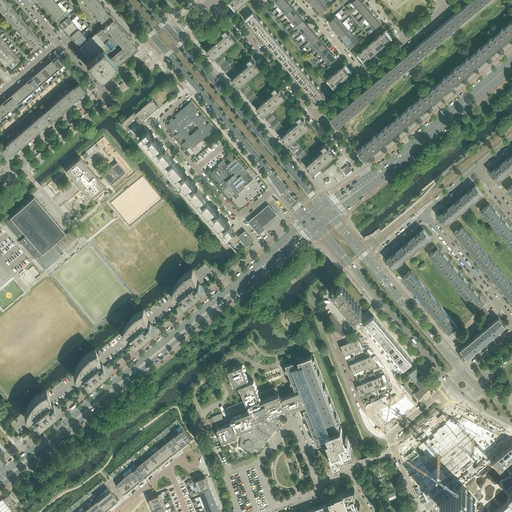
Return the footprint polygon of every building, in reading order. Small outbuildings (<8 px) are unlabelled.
[(15,11),(10,5),(10,4),(11,4),(8,1),(8,2),(6,0),(3,0),(0,3),(0,9),(5,16),(6,15),(8,17),(15,11)] [(49,11),(57,4),(53,0),(45,7),(49,11)] [(102,6),(96,0),(83,0),(86,3),(93,11),(95,13),(101,20),(108,14),(109,14),(104,9),(105,8),(103,5),(102,6)] [(241,4),(237,0),(230,0),(228,2),(235,9),(241,4)] [(281,10),(289,4),(285,0),(278,6),(281,10)] [(318,9),(325,3),(322,0),(319,0),(314,5),(318,9)] [(475,11),(487,1),(486,0),(472,0),(469,3),(475,11)] [(360,13),(366,8),(362,2),(356,8),(360,13)] [(325,10),(329,7),(325,3),(318,9),(321,12),(324,9),(325,10),(324,10),(325,10)] [(464,21),(475,11),(469,3),(457,13),(464,21)] [(52,15),(61,8),(57,4),(49,11),(52,15)] [(285,14),(293,8),(289,4),(281,10),(285,14)] [(56,19),(64,12),(61,8),(52,15),(56,19)] [(288,18),(296,12),(293,8),(285,14),(288,18)] [(365,18),(371,13),(366,8),(360,13),(365,18)] [(26,23),(20,16),(21,16),(19,13),(18,14),(15,11),(8,17),(10,20),(9,20),(15,27),(16,27),(18,29),(26,23)] [(59,24),(68,16),(64,12),(56,19),(59,24)] [(292,22),(299,15),(296,12),(288,18),(292,22)] [(258,19),(258,18),(253,13),(246,19),(251,25),(258,19)] [(369,23),(375,18),(371,13),(365,18),(369,23)] [(452,30),(464,21),(457,13),(446,22),(452,30)] [(136,47),(133,44),(134,43),(108,14),(101,20),(100,21),(104,25),(79,47),(93,63),(91,65),(92,65),(95,68),(95,69),(99,72),(98,73),(99,73),(100,71),(104,75),(133,50),(136,47)] [(332,25),(339,19),(335,14),(331,18),(332,18),(332,19),(329,21),(332,25)] [(295,26),(303,19),(299,15),(292,22),(295,26)] [(63,28),(71,20),(68,16),(59,24),(63,28)] [(380,23),(375,18),(369,23),(374,29),(380,24),(380,23)] [(269,31),(258,19),(251,25),(261,37),(269,31)] [(299,30),(306,24),(303,19),(295,26),(299,30)] [(335,29),(342,23),(339,19),(332,25),(335,29)] [(66,32),(75,24),(71,20),(63,28),(66,32)] [(441,40),(452,30),(446,22),(434,32),(441,40)] [(35,33),(30,28),(31,28),(29,25),(28,25),(26,23),(18,29),(20,31),(19,32),(25,39),(26,38),(28,41),(36,34),(35,33)] [(338,33),(346,26),(342,23),(335,29),(338,33)] [(70,36),(78,29),(75,24),(66,32),(70,36)] [(302,34),(310,28),(306,24),(299,30),(302,34)] [(511,34),(511,28),(508,25),(504,28),(503,28),(500,30),(501,31),(497,34),(503,42),(511,34)] [(341,36),(349,30),(346,26),(338,33),(341,36)] [(305,38),(313,32),(310,28),(302,34),(305,38)] [(73,40),(82,33),(78,29),(70,36),(73,40)] [(345,40),(352,34),(349,30),(341,36),(345,40)] [(392,38),(389,34),(386,30),(379,36),(386,43),(392,38)] [(279,43),(269,31),(261,37),(271,49),(279,43)] [(219,54),(236,39),(229,32),(225,36),(213,46),(212,45),(206,50),(213,59),(214,58),(219,54)] [(309,42),(317,36),(313,32),(305,38),(309,42)] [(429,50),(441,40),(434,32),(422,42),(429,50)] [(77,44),(84,38),(86,37),(82,33),(73,40),(77,44)] [(42,41),(40,40),(41,39),(39,37),(38,37),(36,34),(28,41),(34,47),(42,41)] [(348,44),(356,38),(352,34),(345,40),(348,44)] [(503,42),(497,34),(492,38),(492,37),(489,40),(489,41),(485,44),(492,52),(503,42)] [(312,46),(320,39),(317,36),(309,42),(312,46)] [(370,56),(378,50),(386,43),(379,36),(363,49),(370,56)] [(351,47),(358,41),(356,38),(348,44),(351,47)] [(315,50),(323,43),(320,39),(312,46),(315,50)] [(418,60),(429,50),(422,42),(411,52),(418,60)] [(0,53),(8,46),(5,43),(0,47),(0,53)] [(289,54),(279,43),(271,49),(282,61),(289,54)] [(319,54),(326,47),(323,43),(315,50),(319,54)] [(492,52),(485,44),(481,48),(480,47),(477,50),(478,50),(473,54),(480,62),(492,52)] [(0,55),(2,57),(11,49),(8,46),(0,53),(0,55)] [(322,58),(330,51),(326,47),(319,54),(322,58)] [(5,61),(14,53),(11,49),(2,57),(5,61)] [(370,56),(363,49),(357,54),(363,62),(370,56)] [(325,61),(333,55),(330,51),(322,58),(325,61)] [(406,69),(418,60),(411,52),(399,61),(406,69)] [(8,64),(17,56),(14,53),(5,61),(8,64)] [(226,60),(224,57),(221,54),(220,55),(219,54),(214,58),(215,59),(218,62),(220,65),(226,60)] [(299,66),(289,54),(282,61),(292,73),(299,66)] [(480,62),(473,54),(469,58),(468,57),(465,59),(466,60),(462,64),(468,72),(480,62)] [(328,65),(336,58),(336,59),(336,58),(333,55),(325,61),(328,65)] [(11,68),(20,60),(17,56),(8,64),(11,68)] [(63,64),(56,56),(51,60),(59,68),(63,64)] [(59,68),(51,60),(47,63),(55,72),(59,68)] [(244,82),(238,75),(237,74),(236,73),(236,72),(234,69),(231,67),(231,66),(229,63),(226,60),(220,65),(223,68),(225,71),(226,71),(229,74),(231,77),(232,79),(231,79),(238,87),(239,87),(240,88),(243,91),(245,94),(248,97),(250,100),(256,95),(254,92),(251,89),(249,86),(246,83),(245,83),(245,84),(244,83),(244,82)] [(244,82),(260,68),(254,61),(250,65),(238,75),(244,82)] [(394,79),(406,69),(399,61),(388,71),(394,79)] [(55,72),(47,63),(43,67),(51,75),(55,72)] [(352,72),(349,68),(345,64),(339,69),(345,77),(352,72)] [(468,72),(462,64),(457,67),(454,69),(454,70),(450,74),(457,81),(468,72)] [(309,78),(299,66),(292,73),(302,85),(309,78)] [(51,75),(43,67),(39,70),(46,79),(51,75)] [(333,87),(345,77),(339,69),(327,80),(329,83),(332,86),(333,87)] [(46,79),(39,70),(35,74),(42,82),(46,79)] [(383,89),(394,79),(388,71),(376,81),(383,89)] [(42,82),(35,74),(31,77),(38,86),(42,82)] [(457,81),(450,74),(446,77),(445,76),(442,79),(443,80),(439,83),(445,91),(457,81)] [(38,86),(31,77),(27,81),(34,89),(38,86)] [(320,90),(309,78),(302,85),(312,96),(320,90)] [(34,89),(27,81),(23,84),(30,93),(34,89)] [(371,99),(383,89),(376,81),(365,91),(371,99)] [(54,120),(52,118),(57,114),(65,107),(85,90),(79,83),(73,87),(72,86),(70,88),(71,89),(46,111),(45,110),(42,112),(43,113),(8,143),(7,142),(5,144),(6,145),(1,150),(7,157),(17,149),(33,135),(43,127),(47,123),(50,121),(51,122),(54,120)] [(445,91),(439,83),(434,87),(434,86),(431,89),(427,93),(434,101),(445,91)] [(30,93),(23,84),(19,88),(26,96),(30,93)] [(26,96),(19,88),(14,91),(22,100),(26,96)] [(268,111),(285,97),(279,90),(275,93),(263,104),(262,103),(261,103),(257,107),(256,108),(263,116),(264,115),(268,111)] [(325,97),(320,90),(312,96),(318,103),(325,97)] [(22,100),(14,91),(10,95),(18,103),(22,100)] [(360,108),(371,99),(365,91),(353,100),(360,108)] [(434,101),(427,93),(423,97),(422,96),(419,98),(420,99),(415,103),(422,111),(434,101)] [(18,103),(10,95),(6,98),(14,107),(18,103)] [(261,101),(259,98),(256,95),(250,100),(253,103),(255,106),(256,106),(257,107),(261,103),(260,102),(261,101)] [(14,107),(6,98),(2,102),(10,110),(14,107)] [(143,121),(159,107),(157,104),(157,103),(156,103),(155,103),(152,99),(136,113),(135,111),(121,123),(127,131),(132,127),(136,132),(135,133),(138,136),(147,129),(144,125),(145,124),(143,121)] [(348,118),(360,108),(353,100),(341,110),(348,118)] [(10,110),(2,102),(0,103),(0,107),(5,114),(10,110)] [(188,148),(191,145),(193,148),(198,143),(202,140),(211,132),(210,130),(213,128),(208,123),(205,125),(202,122),(205,119),(201,114),(198,117),(195,113),(198,111),(198,110),(190,102),(184,107),(175,115),(176,117),(174,119),(172,117),(169,120),(170,122),(167,124),(173,131),(176,128),(179,132),(176,134),(179,138),(180,139),(183,137),(186,140),(183,143),(188,148)] [(422,111),(415,103),(411,106),(410,106),(407,108),(408,109),(404,112),(410,120),(422,111)] [(337,128),(348,118),(341,110),(330,120),(337,128)] [(275,118),(273,115),(270,112),(269,113),(268,111),(264,115),(265,116),(264,117),(265,117),(268,119),(270,123),(276,118),(275,118)] [(410,120),(404,112),(399,116),(399,115),(396,118),(397,119),(392,122),(399,130),(410,120)] [(279,121),(276,118),(270,123),(273,125),(275,129),(281,124),(279,121)] [(294,140),(310,126),(304,119),(300,122),(287,133),(294,140)] [(399,130),(392,122),(388,126),(387,125),(384,128),(385,128),(381,132),(387,140),(399,130)] [(286,130),(284,127),(281,124),(275,129),(278,132),(280,135),(281,135),(282,136),(286,132),(285,131),(286,130)] [(153,137),(155,135),(154,134),(153,135),(152,135),(147,130),(139,137),(150,149),(158,142),(153,137)] [(294,140),(287,133),(286,132),(282,136),(281,137),(284,140),(288,145),(289,144),(293,140),(294,140)] [(387,140),(381,132),(376,136),(376,135),(373,137),(373,138),(369,142),(376,149),(387,140)] [(300,147),(298,143),(295,141),(294,141),(293,140),(289,144),(290,145),(289,146),(293,148),(295,152),(300,147)] [(164,149),(166,148),(164,146),(163,147),(162,147),(158,142),(150,149),(160,161),(168,154),(164,149)] [(376,149),(369,142),(365,145),(364,145),(361,147),(362,148),(357,152),(364,159),(376,149)] [(303,149),(300,147),(295,152),(298,154),(300,158),(305,153),(303,149)] [(313,174),(335,155),(329,147),(324,151),(312,162),(311,161),(306,165),(305,165),(313,174)] [(311,159),(309,155),(306,153),(305,153),(300,158),(303,160),(305,164),(306,165),(311,161),(310,160),(311,159)] [(176,163),(177,161),(174,158),(172,159),(168,154),(160,161),(172,175),(180,168),(176,163)] [(510,170),(511,168),(511,154),(511,156),(510,156),(508,158),(503,162),(510,170)] [(79,187),(81,189),(92,201),(107,188),(80,157),(65,170),(74,180),(76,183),(74,184),(78,188),(79,187)] [(246,180),(241,174),(246,170),(235,157),(227,165),(223,160),(218,163),(220,165),(211,173),(218,181),(218,182),(217,183),(229,198),(236,192),(236,193),(242,188),(241,188),(243,186),(241,184),(246,180)] [(117,162),(102,175),(110,185),(125,172),(117,162)] [(498,181),(510,170),(503,162),(498,166),(495,168),(496,168),(491,173),(497,180),(498,181)] [(352,170),(351,169),(350,168),(347,165),(342,169),(345,173),(346,175),(352,170)] [(186,175),(188,173),(186,172),(185,173),(184,173),(180,168),(172,175),(175,178),(177,181),(179,183),(182,187),(190,180),(186,175)] [(179,183),(177,181),(175,178),(168,184),(170,187),(172,189),(179,183)] [(201,192),(196,187),(198,185),(197,184),(196,185),(195,185),(190,180),(182,187),(193,199),(201,192)] [(470,204),(482,193),(482,192),(476,185),(471,189),(470,189),(468,191),(468,192),(463,196),(470,204)] [(210,199),(209,198),(207,195),(205,197),(201,192),(193,199),(205,212),(212,206),(208,200),(210,199)] [(65,233),(62,229),(34,196),(10,217),(11,218),(5,223),(20,240),(19,241),(21,243),(22,243),(31,253),(35,257),(36,257),(36,258),(45,268),(56,259),(55,257),(59,254),(57,252),(60,250),(64,247),(65,246),(73,239),(76,236),(71,230),(66,234),(65,233)] [(458,214),(470,204),(463,196),(459,200),(458,199),(456,202),(451,206),(458,214)] [(268,204),(255,216),(264,226),(277,215),(268,204)] [(495,211),(494,209),(493,207),(492,207),(489,204),(486,207),(485,207),(482,210),(481,211),(489,220),(498,213),(495,211)] [(218,213),(220,211),(219,210),(218,211),(217,211),(212,206),(205,212),(215,224),(223,218),(218,213)] [(446,224),(458,214),(451,206),(446,210),(443,212),(444,212),(439,216),(445,223),(446,224)] [(503,220),(503,219),(502,218),(501,218),(500,216),(498,213),(489,220),(499,232),(508,225),(505,223),(503,220)] [(264,226),(255,216),(248,222),(259,234),(266,229),(264,226)] [(229,225),(231,223),(229,222),(228,223),(227,223),(223,218),(215,224),(225,237),(233,230),(229,225)] [(511,230),(510,228),(508,225),(499,232),(507,241),(511,237),(511,230)] [(473,238),(467,232),(463,226),(457,231),(456,230),(455,232),(456,233),(455,233),(459,238),(459,239),(460,240),(461,240),(463,242),(462,242),(465,245),(473,238)] [(418,247),(430,237),(430,236),(424,229),(420,232),(419,233),(418,233),(416,235),(411,239),(418,247)] [(253,240),(245,230),(238,236),(244,243),(246,246),(253,240)] [(483,250),(477,243),(473,238),(465,245),(467,248),(467,247),(469,250),(468,250),(470,252),(471,252),(472,254),(474,257),(483,250)] [(418,247),(411,239),(406,243),(404,245),(403,245),(404,246),(399,250),(401,252),(406,258),(418,247)] [(443,255),(442,253),(442,252),(441,251),(440,251),(438,248),(437,248),(430,254),(430,255),(437,264),(446,257),(443,255)] [(406,258),(401,252),(399,250),(394,254),(394,253),(394,254),(391,256),(392,256),(387,260),(393,267),(394,268),(406,258)] [(492,261),(487,255),(483,250),(474,257),(477,259),(479,261),(478,262),(480,263),(482,265),(484,268),(492,261)] [(452,264),(451,263),(450,262),(448,260),(446,257),(437,264),(448,276),(456,269),(453,267),(451,264),(452,264)] [(502,273),(497,266),(492,261),(484,268),(486,271),(487,271),(488,273),(489,275),(490,275),(492,277),(494,280),(502,273)] [(204,288),(199,282),(199,283),(197,280),(193,269),(190,270),(187,272),(184,274),(181,277),(179,280),(176,283),(174,286),(174,287),(173,290),(172,293),(171,297),(174,299),(178,295),(181,298),(180,298),(185,304),(196,295),(203,289),(204,288)] [(462,276),(461,275),(460,274),(458,272),(456,269),(448,276),(458,288),(466,281),(464,279),(463,279),(461,276),(462,276)] [(419,280),(415,275),(411,270),(410,271),(407,273),(407,274),(403,277),(406,280),(405,280),(407,282),(409,284),(408,284),(411,287),(419,280)] [(511,285),(506,278),(502,273),(494,280),(496,283),(496,282),(498,284),(498,285),(499,287),(500,286),(502,289),(501,289),(504,291),(511,285)] [(429,292),(419,280),(411,287),(413,289),(415,291),(415,292),(416,294),(417,293),(419,296),(421,299),(429,292)] [(353,300),(351,298),(350,297),(350,296),(347,293),(347,292),(347,293),(344,289),(341,286),(341,285),(340,284),(339,285),(336,281),(327,288),(329,290),(332,293),(333,292),(354,318),(363,311),(362,311),(359,308),(359,307),(356,304),(356,303),(356,304),(353,300)] [(472,288),(471,287),(470,286),(468,284),(466,281),(458,288),(468,300),(476,293),(474,291),(473,291),(471,288),(472,288)] [(439,304),(429,292),(421,299),(423,301),(425,303),(425,304),(426,305),(426,306),(427,305),(429,308),(431,311),(439,304)] [(481,299),(481,298),(480,298),(479,298),(478,296),(476,293),(468,300),(476,310),(476,309),(481,305),(484,303),(481,300),(481,299)] [(449,316),(439,304),(431,311),(433,313),(435,315),(435,316),(436,318),(437,317),(439,320),(441,323),(449,316)] [(148,320),(145,312),(144,309),(141,310),(138,312),(135,315),(132,317),(130,320),(127,323),(125,326),(124,330),(123,333),(122,337),(125,339),(130,335),(132,338),(131,338),(136,344),(155,328),(150,322),(150,323),(148,320)] [(365,322),(363,324),(401,370),(403,368),(411,361),(373,315),(365,322)] [(457,325),(453,320),(449,316),(441,323),(443,325),(445,327),(446,329),(447,329),(449,332),(452,329),(456,326),(457,325)] [(486,341),(500,330),(505,325),(498,317),(479,333),(486,341)] [(467,357),(486,341),(479,333),(460,349),(467,357)] [(356,339),(350,341),(354,350),(355,352),(360,350),(356,339)] [(350,341),(345,343),(349,352),(354,350),(350,341)] [(345,343),(340,345),(345,356),(350,354),(349,352),(345,343)] [(101,363),(99,360),(95,349),(92,351),(89,352),(86,355),(83,357),(81,360),(78,363),(76,366),(75,370),(74,373),(73,377),(76,379),(81,375),(83,378),(82,378),(87,384),(106,368),(101,363)] [(337,417),(334,410),(331,403),(328,396),(326,389),(323,382),(320,375),(317,368),(315,361),(312,354),(311,354),(300,358),(299,357),(297,358),(298,359),(300,365),(295,366),(293,361),(292,361),(285,364),(290,377),(295,388),(298,387),(300,386),(300,387),(301,389),(306,404),(308,407),(305,408),(303,409),(306,415),(308,421),(313,433),(317,444),(325,441),(324,438),(328,437),(329,439),(326,440),(329,447),(329,448),(331,452),(329,453),(332,459),(333,463),(334,465),(335,467),(339,466),(338,464),(342,462),(340,458),(339,455),(342,454),(343,455),(344,455),(345,454),(345,455),(348,453),(349,453),(349,455),(353,454),(353,452),(353,451),(348,439),(346,439),(341,427),(337,429),(335,426),(340,424),(339,424),(337,417)] [(370,356),(365,358),(368,367),(374,365),(370,356)] [(365,358),(360,360),(363,369),(368,367),(365,358)] [(360,360),(355,362),(358,371),(363,369),(360,360)] [(355,362),(349,364),(353,373),(358,371),(355,362)] [(304,404),(306,404),(301,389),(299,390),(297,391),(282,397),(283,398),(281,398),(277,387),(276,386),(259,393),(253,380),(248,382),(247,380),(248,380),(242,365),(236,367),(236,366),(233,367),(234,368),(231,369),(229,370),(228,371),(234,385),(234,386),(239,383),(240,385),(239,385),(239,386),(244,399),(245,400),(227,407),(226,410),(231,422),(227,424),(218,428),(216,428),(219,434),(218,435),(217,435),(218,437),(220,437),(222,443),(235,438),(237,437),(237,436),(239,435),(240,436),(242,437),(241,441),(241,446),(247,451),(255,448),(259,451),(266,442),(278,426),(276,424),(277,423),(284,414),(286,412),(285,411),(288,410),(288,411),(304,404)] [(425,383),(428,381),(429,380),(416,366),(408,373),(420,387),(415,392),(419,397),(429,388),(425,383)] [(382,375),(376,377),(380,386),(385,384),(382,375)] [(376,377),(371,379),(375,388),(380,386),(376,377)] [(371,379),(366,381),(370,390),(371,392),(376,390),(375,388),(371,379)] [(366,381),(361,383),(365,392),(370,390),(366,381)] [(361,383),(356,385),(360,394),(365,392),(361,383)] [(52,403),(50,400),(46,389),(43,391),(40,393),(37,395),(34,397),(32,400),(29,403),(28,406),(26,410),(25,413),(24,417),(27,419),(32,415),(34,418),(33,418),(38,424),(57,408),(53,403),(52,403)] [(395,403),(380,411),(386,423),(402,416),(414,405),(405,394),(395,403)] [(223,419),(221,413),(212,417),(214,423),(223,419)] [(455,416),(402,458),(421,481),(430,491),(445,478),(437,469),(429,475),(417,460),(424,454),(429,459),(455,438),(450,432),(455,428),(476,438),(467,446),(466,445),(461,449),(469,458),(473,463),(504,438),(455,416)] [(113,471),(109,475),(116,483),(120,480),(124,476),(128,473),(133,470),(137,466),(141,463),(145,459),(149,456),(154,452),(158,449),(162,446),(166,442),(170,439),(175,435),(179,432),(183,428),(176,420),(172,423),(167,427),(163,430),(159,433),(155,437),(151,440),(146,444),(142,447),(138,451),(134,454),(130,457),(125,461),(121,464),(117,468),(113,471)] [(183,428),(179,432),(186,441),(191,438),(183,428)] [(179,432),(175,435),(182,445),(186,441),(179,432)] [(175,435),(170,439),(178,448),(182,445),(175,435)] [(170,439),(166,442),(174,452),(178,448),(170,439)] [(461,484),(439,502),(446,511),(508,511),(511,509),(511,440),(511,441),(491,458),(498,466),(501,463),(500,462),(509,454),(511,455),(511,487),(507,492),(511,497),(493,511),(461,511),(475,501),(461,484)] [(166,442),(162,446),(170,455),(174,452),(166,442)] [(162,446),(158,449),(165,458),(170,455),(162,446)] [(158,449),(154,452),(161,462),(165,458),(158,449)] [(154,452),(149,456),(157,465),(161,462),(154,452)] [(149,456),(145,459),(153,469),(157,465),(149,456)] [(145,459),(141,463),(149,472),(153,469),(145,459)] [(141,463),(137,466),(144,476),(149,472),(141,463)] [(137,466),(133,470),(140,479),(144,476),(137,466)] [(133,470),(128,473),(136,482),(140,479),(133,470)] [(128,473),(124,476),(132,486),(136,482),(128,473)] [(124,476),(120,480),(128,489),(132,486),(124,476)] [(205,476),(193,481),(195,486),(195,487),(196,486),(207,482),(205,476)] [(80,511),(84,510),(88,506),(92,503),(96,499),(100,496),(105,492),(109,489),(102,480),(97,484),(93,487),(89,490),(85,494),(81,497),(77,501),(72,504),(68,508),(64,511),(62,511),(80,511)] [(120,480),(116,483),(123,493),(128,489),(120,480)] [(207,482),(196,486),(198,491),(199,491),(209,487),(207,482)] [(209,487),(199,491),(201,496),(211,492),(209,487)] [(330,504),(328,505),(330,511),(348,511),(361,507),(360,503),(358,504),(357,500),(355,501),(354,497),(355,496),(355,495),(354,493),(356,492),(355,488),(352,489),(334,495),(335,497),(328,499),(330,502),(330,504)] [(109,489),(105,492),(112,502),(117,498),(109,489)] [(105,492),(100,496),(108,505),(112,502),(105,492)] [(211,492),(201,496),(203,501),(213,497),(211,492)] [(161,493),(149,498),(151,504),(163,499),(161,493)] [(18,504),(10,494),(2,500),(10,510),(11,509),(18,504)] [(100,496),(96,499),(104,509),(108,505),(100,496)] [(213,497),(203,501),(205,506),(215,502),(213,497)] [(0,511),(7,511),(10,510),(1,498),(0,499),(0,511)] [(96,499),(92,503),(99,511),(104,509),(96,499)] [(163,499),(151,504),(152,506),(151,506),(152,509),(153,508),(153,509),(165,504),(163,499)] [(215,502),(205,506),(207,511),(217,507),(215,502)] [(99,511),(92,503),(88,506),(92,511),(99,511)] [(330,511),(328,505),(327,503),(302,511),(330,511)]
